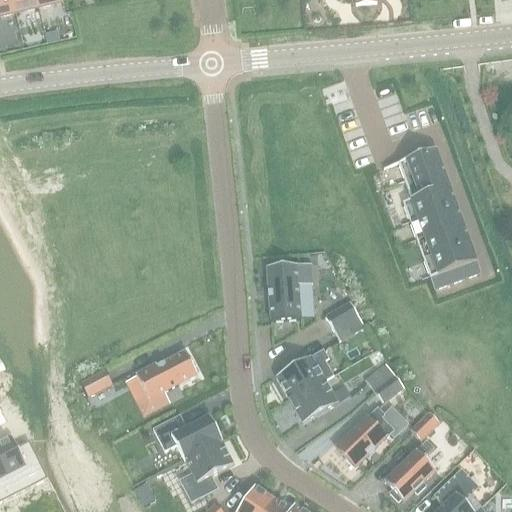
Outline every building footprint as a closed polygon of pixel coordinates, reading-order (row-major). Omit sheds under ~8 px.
[(0,0),(0,18),(15,15),(11,0),(0,0)] [(35,0),(11,0),(15,15),(38,10),(35,0)] [(60,0),(35,0),(38,10),(61,4),(60,0)] [(56,34),(44,37),(46,45),(58,42),(56,34)] [(435,151),(383,170),(383,171),(398,166),(410,200),(401,203),(421,257),(429,279),(434,292),(481,275),(435,151)] [(311,266),(266,270),(270,324),(300,322),(298,288),(312,287),(311,266)] [(350,305),(325,320),(332,332),(357,317),(350,305)] [(357,317),(332,332),(339,344),(364,330),(357,317)] [(275,379),(289,403),(324,383),(333,378),(325,364),(328,362),(323,352),(275,379)] [(137,407),(143,419),(169,405),(164,395),(197,377),(185,354),(156,368),(155,366),(135,376),(148,401),(137,407)] [(366,383),(374,394),(395,379),(386,368),(366,383)] [(80,386),(86,399),(112,386),(105,373),(80,386)] [(374,394),(383,405),(403,390),(395,379),(374,394)] [(324,383),(289,403),(302,427),(350,399),(344,389),(332,397),(324,383)] [(377,409),(335,451),(354,471),(394,433),(381,420),(385,417),(377,409)] [(411,432),(421,442),(439,424),(430,414),(411,432)] [(221,444),(222,443),(209,418),(186,430),(179,418),(152,431),(164,454),(176,448),(183,463),(185,462),(221,444)] [(11,438),(0,443),(0,458),(18,496),(47,481),(29,444),(17,450),(11,438)] [(389,495),(398,504),(400,502),(403,504),(414,494),(416,497),(425,488),(422,485),(435,473),(423,461),(433,451),(426,443),(386,481),(392,488),(389,490),(392,493),(389,495)] [(221,444),(185,462),(192,476),(179,483),(190,505),(217,491),(211,479),(233,467),(221,444)] [(0,504),(18,496),(0,458),(0,504)] [(469,511),(464,505),(479,491),(461,472),(436,496),(446,507),(440,511),(469,511)] [(254,488),(238,511),(265,511),(273,501),(254,488)] [(265,511),(289,511),(273,501),(265,511)]
